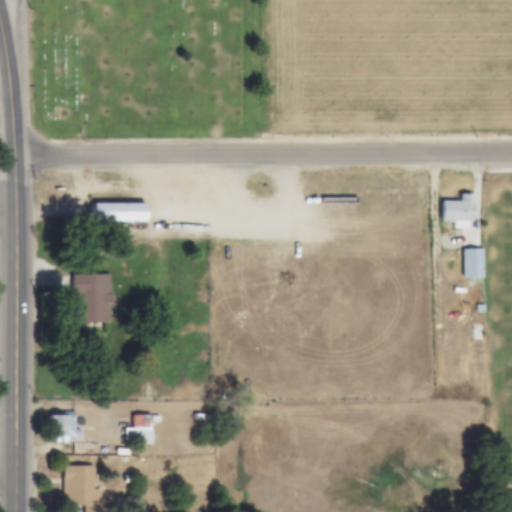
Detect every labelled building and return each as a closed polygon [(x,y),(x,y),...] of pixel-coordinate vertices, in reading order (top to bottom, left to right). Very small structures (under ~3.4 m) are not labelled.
[(475,194),(457,194),(457,201),(438,201),(438,221),(451,221),(451,227),(462,227),(462,245),(476,245),(475,194)] [(89,202),(89,220),(143,222),(142,203),(89,202)] [(480,248),(460,248),(460,278),(480,278),(480,248)] [(67,274),(68,312),(76,312),(76,321),(107,322),(106,274),(67,274)] [(149,444),(149,414),(130,414),(130,428),(122,428),(122,444),(149,444)] [(45,415),(46,443),(66,443),(66,438),(72,438),(73,415),(45,415)] [(135,484),(135,457),(119,457),(119,484),(135,484)] [(59,465),(61,511),(103,511),(103,503),(93,503),(91,465),(59,465)]
